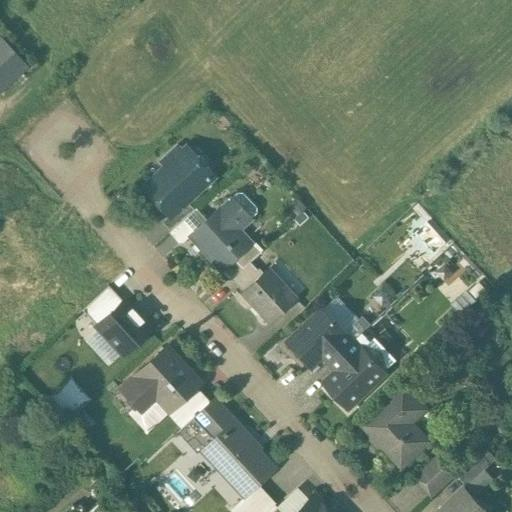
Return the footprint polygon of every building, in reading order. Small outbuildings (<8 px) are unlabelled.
[(0,38),(0,89),(25,66),(0,38)] [(169,216),(185,201),(211,176),(186,148),(183,151),(177,144),(158,161),(164,168),(143,188),(168,215),(169,216)] [(230,197),(188,236),(220,271),(222,269),(251,242),(239,229),(256,213),(256,207),(242,192),(236,192),(231,198),(230,197)] [(169,216),(168,215),(161,222),(169,231),(193,209),(185,201),(169,216)] [(18,230),(0,248),(0,297),(22,318),(64,274),(18,230)] [(251,242),(222,269),(230,278),(249,261),(260,251),(251,242)] [(249,261),(230,278),(238,288),(257,270),(249,261)] [(268,268),(240,293),(267,323),(295,297),(268,268)] [(489,292),(482,282),(468,291),(456,273),(439,284),(459,312),(489,292)] [(123,302),(96,327),(122,355),(149,330),(123,302)] [(301,330),(287,343),(309,366),(322,354),(345,333),(346,332),(324,308),(313,318),(307,319),(302,323),(301,330)] [(345,333),(322,354),(330,363),(353,341),(345,333)] [(361,350),(353,341),(330,363),(339,371),(361,350)] [(149,393),(167,412),(199,383),(166,347),(122,387),(138,403),(149,393)] [(362,349),(361,350),(339,371),(325,384),(347,407),(362,394),(368,393),(373,389),(374,382),(384,372),(362,349)] [(75,376),(57,392),(75,413),(93,397),(75,376)] [(404,387),(363,426),(402,466),(429,441),(405,416),(419,403),(404,387)] [(138,403),(128,412),(145,432),(167,412),(149,393),(138,403)] [(244,497),(258,484),(274,470),(251,444),(253,443),(212,398),(192,417),(212,439),(201,450),(202,451),(204,449),(222,468),(220,470),(244,497)] [(162,444),(192,417),(182,407),(152,434),(162,444)] [(439,454),(412,478),(432,499),(456,476),(458,474),(439,454)] [(480,454),(458,474),(456,476),(457,477),(458,475),(468,486),(467,487),(491,465),(480,454)] [(235,511),(261,511),(274,501),(258,484),(244,497),(232,508),(235,511)] [(484,511),(463,490),(439,511),(484,511)] [(328,511),(313,495),(295,511),(328,511)] [(85,511),(105,511),(97,503),(85,511)]
